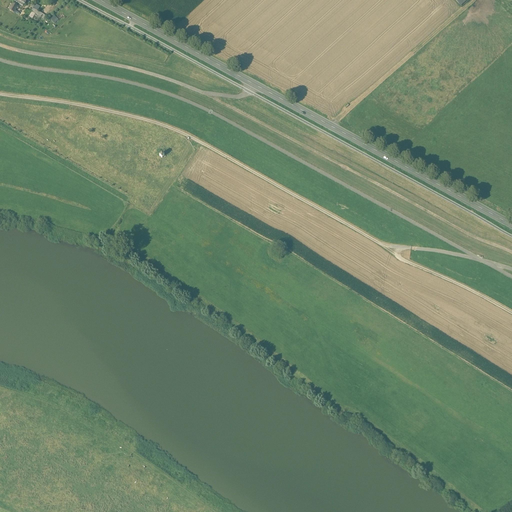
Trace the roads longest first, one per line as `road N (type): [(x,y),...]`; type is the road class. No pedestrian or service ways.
road 1 (track): [(0,94),(123,113),(182,134),(511,313)]
road 2 (track): [(0,46),(164,79),(511,253)]
road 3 (secondary): [(511,225),(99,0)]
road 4 (track): [(323,131),(474,0)]
road 5 (track): [(378,244),(511,270)]
